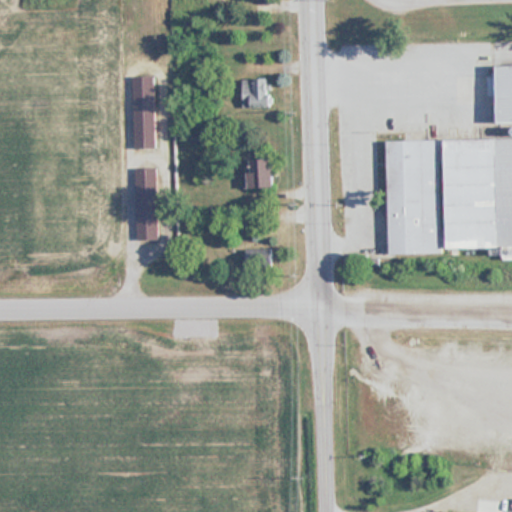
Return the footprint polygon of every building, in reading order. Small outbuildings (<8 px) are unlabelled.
[(511,64),(498,65),(500,123),(511,123),(511,137),(388,140),(390,250),(511,247),(511,64)] [(133,76),(133,148),(155,148),(155,76),(133,76)] [(243,108),(271,108),(271,78),(243,78),(243,108)] [(274,187),(273,151),(255,152),(256,159),(249,159),(250,188),(274,187)] [(157,168),(136,168),(137,239),(158,239),(157,168)] [(249,267),(273,265),(271,248),(248,250),(249,267)]
